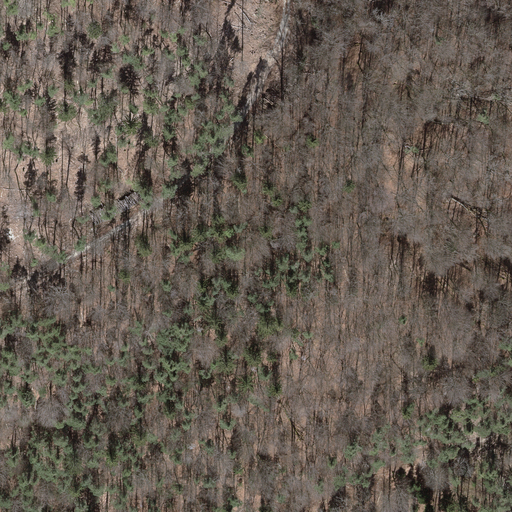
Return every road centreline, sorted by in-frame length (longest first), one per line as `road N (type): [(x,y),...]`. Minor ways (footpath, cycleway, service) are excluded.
road 1 (track): [(290,0),(285,39),(239,125),(164,199),(54,266),(0,286)]
road 2 (track): [(511,416),(464,444),(417,443),(274,511)]
